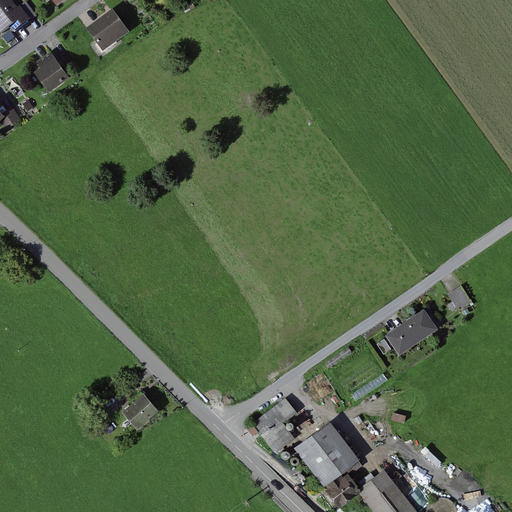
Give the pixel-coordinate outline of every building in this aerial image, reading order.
[(16,34),(28,25),(17,11),(13,14),(3,1),(0,2),(0,39),(13,30),(16,34)] [(84,32),(99,53),(126,33),(111,13),(84,32)] [(48,96),(68,82),(50,58),(31,72),(48,96)] [(15,107),(1,116),(9,127),(22,118),(15,107)] [(462,288),(448,296),(457,311),(471,302),(462,288)] [(422,312),(384,336),(397,357),(435,332),(422,312)] [(378,342),(384,353),(392,349),(385,338),(378,342)] [(119,412),(134,431),(157,413),(142,394),(119,412)] [(285,400),(252,426),(274,454),(294,438),(283,424),(296,414),(285,400)] [(294,449),(324,487),(340,474),(356,461),(327,424),(294,449)] [(359,491),(376,511),(413,511),(383,472),(359,491)] [(340,474),(324,487),(340,507),(356,494),(340,474)]
